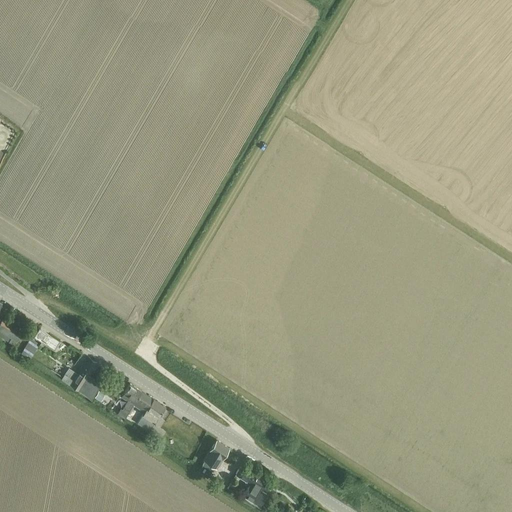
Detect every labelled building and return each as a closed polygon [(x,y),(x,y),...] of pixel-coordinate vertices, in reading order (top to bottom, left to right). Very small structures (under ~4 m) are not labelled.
[(0,331),(17,342),(17,341),(22,333),(2,319),(0,322),(0,331)] [(39,328),(34,336),(55,349),(60,341),(39,328)] [(24,354),(34,341),(30,338),(21,352),(24,354)] [(88,357),(75,376),(70,383),(79,389),(83,382),(97,363),(88,357)] [(61,379),(64,374),(39,358),(36,363),(61,379)] [(125,417),(128,412),(133,404),(142,391),(130,383),(129,384),(124,392),(121,396),(128,400),(122,409),(121,408),(118,412),(125,417)] [(153,399),(142,391),(133,404),(145,411),(142,414),(143,415),(154,399),(153,398),(153,399)] [(155,423),(160,415),(165,406),(154,399),(143,415),(155,423)] [(217,465),(223,456),(229,448),(216,440),(205,457),(217,465)] [(241,464),(236,473),(240,476),(247,480),(246,481),(250,484),(244,495),(260,505),(261,503),(267,494),(260,490),(266,480),(245,467),(241,464)]
